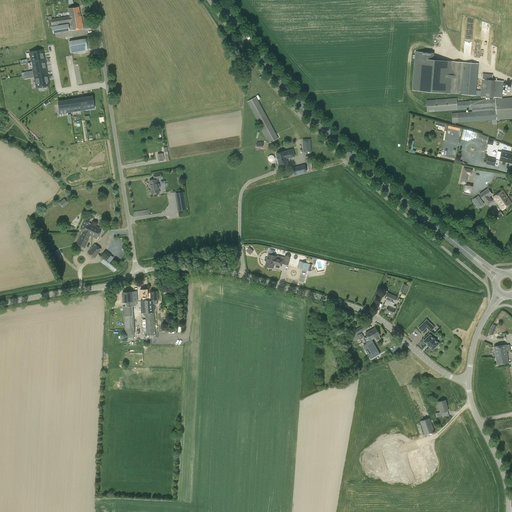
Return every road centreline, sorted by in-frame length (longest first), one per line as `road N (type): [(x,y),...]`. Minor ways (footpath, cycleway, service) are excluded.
road 1 (secondary): [(474,258),(338,142),(219,0)]
road 2 (unclassified): [(137,274),(171,267),(226,272),(351,305),(439,370),(467,380)]
road 3 (unclassified): [(137,274),(94,0)]
road 4 (unclassified): [(0,303),(137,274)]
road 5 (unclassified): [(508,511),(501,469),(467,380)]
